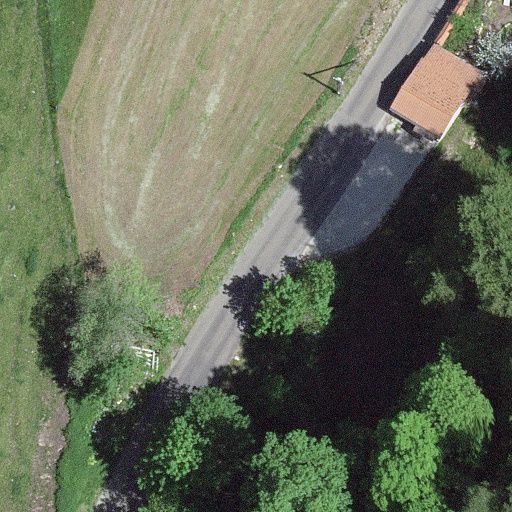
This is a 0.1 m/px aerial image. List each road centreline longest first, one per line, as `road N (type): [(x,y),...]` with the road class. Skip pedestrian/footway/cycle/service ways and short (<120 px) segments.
road 1 (unclassified): [(431,0),(265,250),(118,511)]
road 2 (track): [(179,397),(305,405),(463,327),(511,279)]
